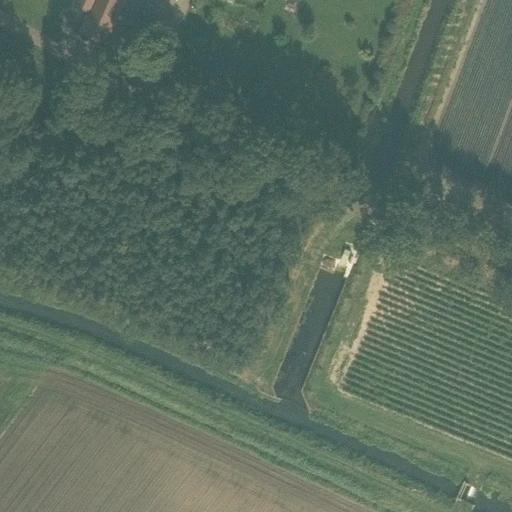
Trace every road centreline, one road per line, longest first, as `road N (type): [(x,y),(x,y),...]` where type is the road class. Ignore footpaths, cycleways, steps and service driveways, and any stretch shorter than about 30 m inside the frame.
road 1 (unclassified): [(511,261),(344,194),(130,91),(0,17)]
road 2 (track): [(433,511),(0,333)]
road 3 (track): [(384,210),(463,0)]
